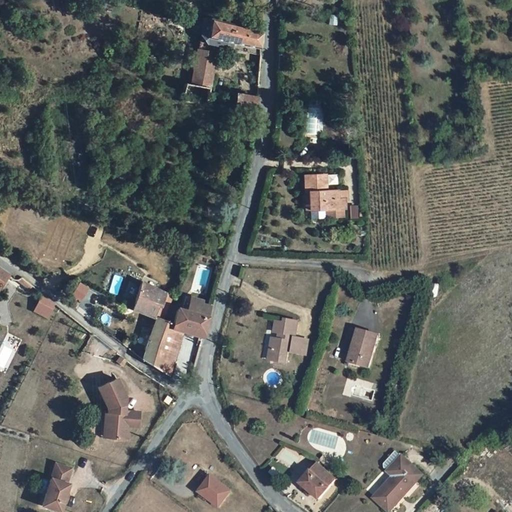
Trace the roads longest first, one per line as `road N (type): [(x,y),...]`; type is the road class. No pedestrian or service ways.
road 1 (unclassified): [(271,0),(251,177),(201,394)]
road 2 (residential): [(0,257),(144,364),(201,394)]
road 3 (unclassified): [(105,511),(168,421),(201,394)]
road 4 (unclassified): [(201,394),(293,511)]
